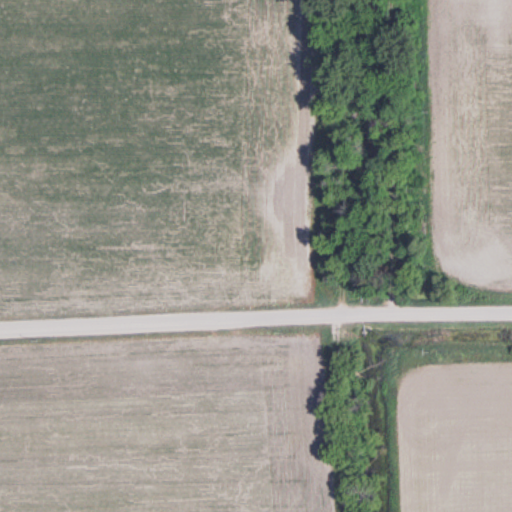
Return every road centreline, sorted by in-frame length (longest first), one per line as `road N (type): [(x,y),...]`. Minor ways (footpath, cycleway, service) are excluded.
road 1 (residential): [(370,316),(0,330)]
road 2 (tertiary): [(511,314),(370,316)]
